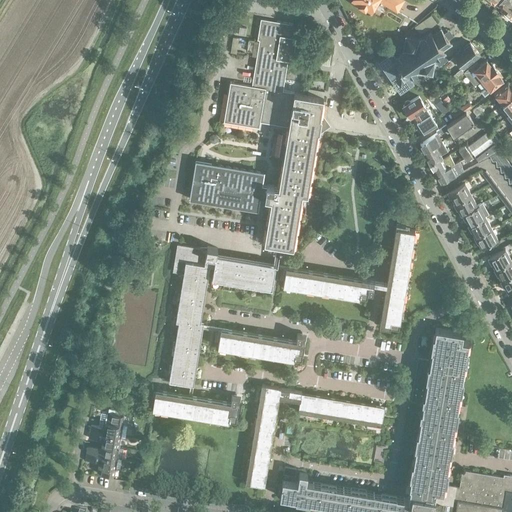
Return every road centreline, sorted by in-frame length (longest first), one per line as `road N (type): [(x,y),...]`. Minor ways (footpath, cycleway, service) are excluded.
road 1 (primary): [(64,275),(186,0)]
road 2 (residential): [(427,197),(321,0)]
road 3 (primary): [(166,0),(82,202)]
road 4 (residential): [(275,458),(391,478),(404,397)]
road 5 (primary): [(0,460),(64,275)]
road 6 (residential): [(368,352),(387,222),(427,197)]
